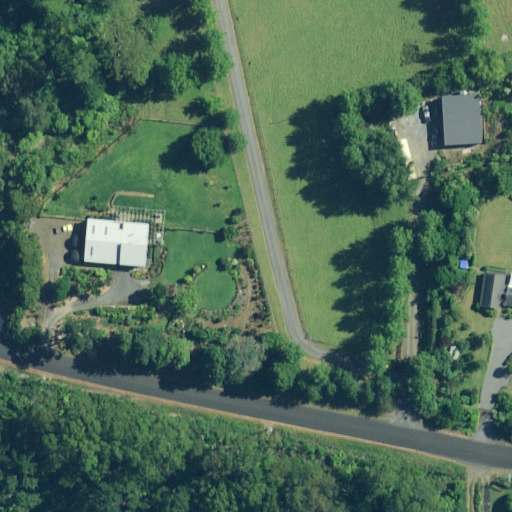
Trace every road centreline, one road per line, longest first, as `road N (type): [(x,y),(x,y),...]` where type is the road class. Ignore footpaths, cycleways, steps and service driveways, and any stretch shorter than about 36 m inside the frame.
road 1 (unclassified): [(0,350),(511,459)]
road 2 (unknown): [(400,436),(419,177)]
road 3 (unknown): [(475,451),(485,370),(493,349),(511,340)]
